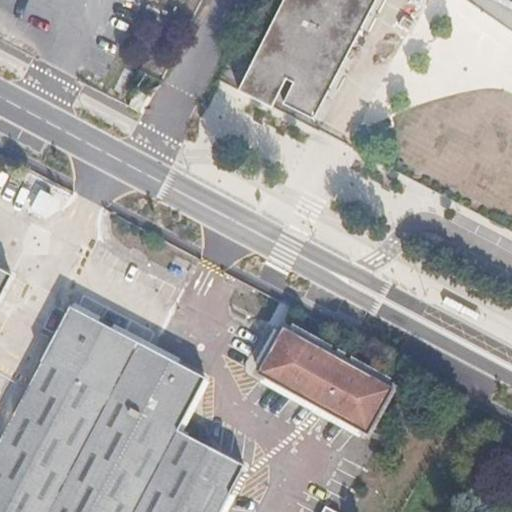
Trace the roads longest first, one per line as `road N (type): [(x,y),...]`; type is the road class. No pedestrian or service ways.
road 1 (tertiary): [(0,97),(511,369)]
road 2 (unknown): [(59,254),(0,377)]
